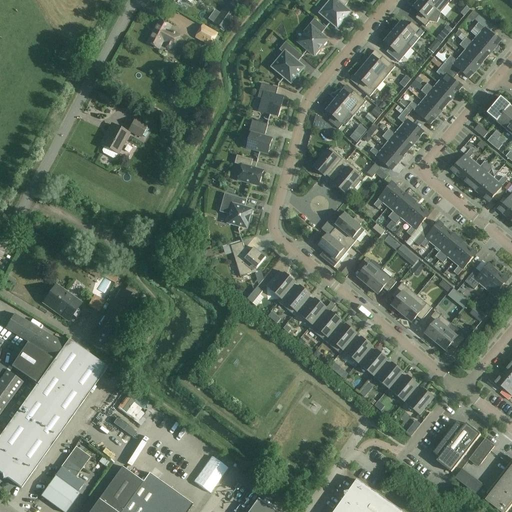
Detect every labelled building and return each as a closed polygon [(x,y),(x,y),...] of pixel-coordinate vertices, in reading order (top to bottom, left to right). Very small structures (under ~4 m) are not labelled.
[(344,7),(349,1),(347,0),(327,0),(330,2),(320,14),(331,22),(329,24),(335,28),(336,27),(337,28),(350,13),(344,7)] [(441,13),(424,0),(419,0),(419,1),(420,1),(414,8),(420,13),(416,18),(426,27),(430,21),(437,23),(440,14),(441,13)] [(424,0),(441,13),(451,0),(424,0)] [(225,31),(239,12),(229,5),(216,24),(225,31)] [(473,10),(467,17),(472,22),(478,14),(473,10)] [(314,19),(303,32),(306,34),(299,43),(314,55),(315,54),(316,55),(320,51),(319,50),(327,40),(321,35),(326,29),(314,19)] [(180,36),(169,30),(171,26),(160,20),(148,43),(159,49),(163,41),(167,43),(166,45),(167,47),(170,49),(172,48),(173,46),(174,47),(180,36)] [(395,29),(393,32),(412,48),(424,33),(412,23),(408,28),(402,22),(396,29),(395,29)] [(481,32),(477,37),(493,51),(501,41),(479,23),(475,27),(481,32)] [(196,38),(210,46),(217,34),(203,26),(196,38)] [(412,48),(393,32),(390,35),(391,35),(385,42),(391,47),(387,53),(397,61),(401,56),(399,54),(407,44),(411,48),(412,48)] [(437,39),(441,43),(446,37),(442,33),(437,39)] [(485,60),(493,51),(477,37),(472,43),(466,38),(463,42),(485,60)] [(279,50),(284,54),(272,68),(291,83),(304,68),(298,63),(303,56),(286,42),(279,50)] [(477,69),(485,60),(463,42),(460,45),(466,51),(461,56),(477,69)] [(469,79),(477,69),(461,56),(457,61),(451,56),(449,59),(446,56),(447,56),(441,50),(436,56),(445,64),(444,65),(448,68),(457,75),(460,71),(469,79)] [(366,63),(364,67),(383,82),(395,67),(383,57),(379,62),(373,57),(367,64),(366,63)] [(448,68),(444,65),(443,66),(434,58),(431,61),(440,69),(437,73),(443,78),(438,83),(454,96),(462,87),(444,72),(448,68)] [(383,82),(364,67),(361,70),(362,70),(356,77),(362,82),(358,87),(370,97),(383,82)] [(415,82),(421,75),(415,71),(410,78),(415,82)] [(428,83),(424,87),(446,106),(454,96),(438,83),(434,88),(428,83)] [(259,112),(278,117),(284,98),(276,96),(278,88),(262,84),(258,98),(263,99),(259,112)] [(439,115),(446,106),(424,87),(421,91),(428,96),(423,102),(439,115)] [(337,98),(335,101),(354,117),(366,102),(354,91),(350,96),(344,91),(338,98),(337,98)] [(487,114),(497,122),(511,106),(501,97),(487,114)] [(354,117),(335,101),(332,104),(333,104),(327,111),(333,116),(329,121),(339,130),(343,125),(341,123),(349,113),(353,117),(354,117)] [(431,125),(439,115),(423,102),(419,107),(413,101),(409,105),(406,103),(403,107),(406,110),(405,111),(409,114),(413,109),(415,111),(415,112),(431,125)] [(511,106),(497,122),(506,130),(511,122),(511,106)] [(365,107),(362,111),(370,117),(373,113),(365,107)] [(400,129),(415,143),(423,133),(408,120),(407,120),(405,119),(409,114),(405,111),(404,112),(398,107),(395,110),(401,115),(398,119),(404,124),(400,129)] [(379,118),(383,112),(379,109),(374,114),(379,118)] [(316,115),(313,126),(325,130),(327,124),(319,117),(316,115)] [(147,126),(135,119),(129,131),(140,137),(147,126)] [(272,144),(271,142),(272,139),(264,137),(268,125),(252,121),(248,137),(250,138),(247,148),(268,154),(269,151),(271,150),(272,144)] [(380,128),(386,133),(389,130),(383,124),(380,128)] [(101,145),(118,154),(129,134),(112,125),(101,145)] [(474,130),(484,138),(488,133),(479,125),(474,130)] [(408,152),(415,143),(400,129),(395,135),(389,130),(386,133),(408,152)] [(357,130),(351,137),(356,142),(362,134),(357,130)] [(400,161),(408,152),(386,133),(382,137),(388,143),(384,148),(400,161)] [(493,146),(497,140),(492,136),(487,141),(493,146)] [(503,145),(497,140),(493,146),(498,150),(503,145)] [(326,175),(331,179),(346,161),(331,148),(326,153),(323,151),(317,157),(321,160),(314,168),(325,177),(326,175)] [(392,171),(400,161),(384,148),(380,153),(373,148),(370,152),(376,157),(392,171)] [(461,179),(474,163),(469,159),(474,153),(470,150),(465,156),(465,155),(452,171),(461,179)] [(235,164),(242,166),(238,181),(259,186),(263,171),(250,168),(253,160),(237,156),(235,164)] [(346,161),(331,179),(336,183),(335,185),(345,194),(352,186),(355,189),(361,182),(357,179),(362,174),(346,161)] [(474,163),(461,179),(470,187),(489,165),(485,162),(480,168),(474,163)] [(380,169),(375,164),(367,174),(372,178),(380,169)] [(489,165),(470,187),(480,195),(493,179),(488,174),(493,168),(489,165)] [(493,179),(480,195),(489,202),(502,186),(507,180),(503,177),(498,183),(493,179)] [(388,207),(402,191),(392,183),(379,199),(379,200),(374,206),(378,209),(383,203),(388,207)] [(402,191),(388,207),(394,212),(389,218),(392,221),(411,199),(402,191)] [(252,217),(251,216),(252,210),(240,207),(242,199),(225,194),(220,213),(230,215),(228,224),(247,229),(249,223),(251,223),(252,217)] [(508,218),(511,214),(511,194),(499,210),(508,218)] [(411,199),(392,221),(396,224),(402,218),(407,223),(420,207),(411,199)] [(420,207),(407,223),(412,227),(407,233),(411,236),(416,230),(430,215),(420,207)] [(338,227),(334,232),(352,247),(365,231),(359,226),(362,223),(355,218),(353,221),(345,214),(336,225),(338,227)] [(436,223),(442,221),(439,214),(433,217),(436,223)] [(435,246),(449,231),(439,223),(426,238),(421,234),(414,242),(420,247),(421,245),(425,248),(430,242),(435,246)] [(381,236),(385,231),(376,224),(372,229),(381,236)] [(458,238),(449,231),(435,246),(441,251),(436,257),(440,260),(458,238)] [(330,236),(328,235),(319,246),(325,251),(320,256),(334,268),(352,247),(334,232),(330,236)] [(394,240),(389,236),(385,240),(391,245),(394,240)] [(458,238),(440,260),(443,264),(449,257),(454,262),(467,246),(458,238)] [(266,258),(254,248),(249,254),(246,255),(243,243),(231,247),(241,277),(257,272),(256,269),(266,258)] [(402,246),(396,253),(402,258),(408,251),(402,246)] [(467,246),(454,262),(459,266),(454,272),(458,276),(463,269),(463,270),(477,254),(467,246)] [(365,284),(368,287),(382,270),(383,269),(375,262),(374,263),(367,257),(358,268),(363,272),(358,278),(365,284)] [(465,282),(471,287),(475,290),(480,284),(485,288),(498,272),(489,264),(481,274),(476,269),(465,282)] [(382,270),(368,287),(371,289),(378,295),(383,288),(388,293),(397,282),(391,278),(382,270)] [(281,300),(294,284),(296,283),(285,274),(284,275),(279,271),(266,286),(271,291),(281,299),(281,300)] [(261,284),(266,274),(261,272),(256,281),(261,284)] [(509,281),(498,272),(485,288),(494,296),(489,302),(495,307),(505,294),(501,291),(509,281)] [(399,312),(402,315),(417,296),(402,283),(392,296),(397,300),(392,306),(399,312)] [(281,300),(281,299),(278,303),(294,316),(297,313),(310,297),(311,295),(301,286),(299,288),(294,284),(281,300)] [(56,285),(46,299),(43,303),(68,321),(81,303),(56,285)] [(253,304),(263,292),(257,287),(247,300),(253,304)] [(91,289),(85,300),(97,306),(103,295),(91,289)] [(453,300),(459,293),(454,289),(448,296),(453,300)] [(142,301),(125,291),(93,347),(110,356),(142,301)] [(432,309),(417,296),(402,315),(405,317),(412,323),(417,317),(422,321),(432,309)] [(310,297),(297,313),(312,325),(312,326),(325,310),(327,308),(316,299),(314,301),(310,297)] [(478,315),(482,309),(475,303),(470,309),(478,315)] [(448,317),(451,312),(444,308),(441,313),(448,317)] [(312,326),(312,325),(309,328),(325,342),(340,323),(342,321),(331,312),(330,314),(325,310),(312,326)] [(432,340),(435,343),(451,324),(436,312),(426,324),(431,328),(426,334),(433,340),(432,340)] [(5,329),(30,344),(39,329),(14,314),(5,329)] [(340,323),(325,342),(340,355),(343,351),(356,336),(357,334),(347,325),(345,327),(340,323)] [(451,324),(435,343),(438,346),(439,345),(446,351),(451,345),(456,349),(464,339),(459,335),(457,337),(447,329),(451,324)] [(64,344),(39,329),(30,344),(55,358),(64,344)] [(356,336),(343,351),(358,364),(371,349),(373,347),(362,338),(360,340),(356,336)] [(70,341),(33,390),(0,435),(0,469),(3,472),(4,476),(8,476),(22,486),(108,369),(70,341)] [(52,359),(27,343),(11,368),(36,384),(52,359)] [(371,349),(358,364),(373,377),(387,361),(388,360),(377,350),(376,352),(371,349)] [(0,374),(3,377),(9,367),(0,360),(0,374)] [(387,361),(373,377),(389,390),(402,374),(403,372),(393,363),(391,365),(387,361)] [(329,367),(334,371),(344,379),(348,374),(339,366),(334,362),(329,367)] [(0,380),(0,414),(24,383),(7,371),(0,380)] [(511,379),(504,373),(497,383),(511,395),(511,379)] [(402,374),(389,390),(404,403),(417,387),(419,385),(408,376),(406,378),(402,374)] [(122,393),(128,384),(118,378),(113,387),(122,393)] [(417,387),(404,403),(420,416),(434,398),(423,389),(422,391),(417,387)] [(153,402),(144,392),(140,396),(133,388),(125,396),(132,403),(134,401),(143,411),(153,402)] [(150,413),(153,416),(160,407),(156,405),(150,413)] [(126,427),(132,415),(122,411),(117,422),(126,427)] [(132,419),(127,428),(133,431),(138,422),(132,419)] [(443,460),(441,462),(453,472),(481,435),(469,426),(466,430),(457,423),(456,425),(454,424),(436,448),(437,449),(434,453),(443,460)] [(134,435),(140,440),(147,430),(142,426),(134,435)] [(411,427),(406,433),(411,436),(416,431),(411,427)] [(481,464),(495,446),(485,439),(471,457),(481,464)] [(220,470),(229,456),(208,443),(199,456),(203,459),(194,472),(198,475),(195,480),(206,487),(218,468),(220,470)] [(55,477),(75,491),(81,483),(76,478),(82,470),(91,457),(76,447),(67,460),(61,468),(55,477)] [(110,463),(102,457),(99,462),(106,468),(110,463)] [(429,466),(425,475),(435,479),(439,470),(429,466)] [(511,466),(486,501),(500,511),(507,511),(511,506),(511,466)] [(121,511),(143,482),(122,467),(90,511),(121,511)] [(483,485),(462,470),(455,479),(476,494),(483,485)] [(150,473),(143,482),(121,511),(187,511),(193,504),(150,473)] [(75,491),(55,477),(41,496),(63,511),(66,511),(80,494),(75,491)] [(333,511),(400,511),(355,480),(333,511)] [(242,483),(233,496),(240,502),(250,489),(242,483)] [(274,511),(258,500),(248,511),(274,511)]
